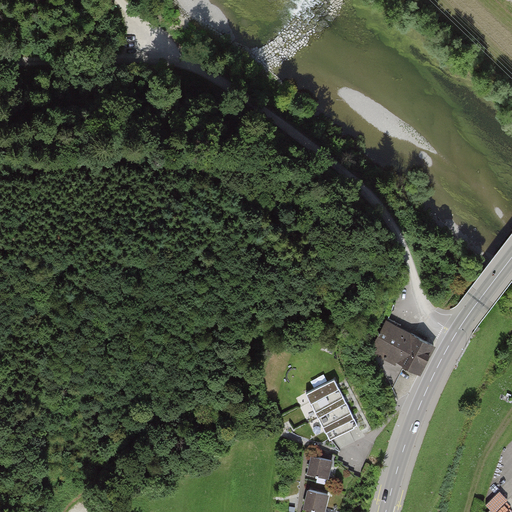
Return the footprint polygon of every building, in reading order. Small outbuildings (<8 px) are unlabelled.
[(419,373),(434,345),(412,334),(411,336),(398,330),(401,325),(388,318),(381,333),(378,332),(375,338),(377,339),(372,349),(385,355),(379,365),(390,384),(401,364),(419,373)] [(335,379),(307,393),(330,439),(358,425),(335,379)] [(320,457),(313,455),(308,473),(318,475),(316,482),(326,484),(333,456),(321,453),(320,457)] [(505,483),(511,476),(511,462),(511,461),(497,475),(505,483)] [(323,511),(328,494),(309,490),(304,508),(314,510),(313,511),(323,511)] [(511,511),(511,504),(508,500),(496,511),(495,511),(492,508),(487,511),(511,511)]
